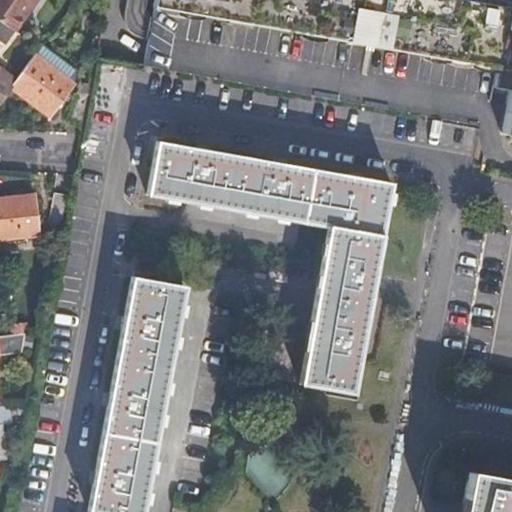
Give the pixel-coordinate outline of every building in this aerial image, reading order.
[(0,0),(0,21),(15,31),(37,0),(0,0)] [(511,7),(471,0),(155,0),(155,3),(511,65),(511,72),(502,132),(511,134),(511,7)] [(15,31),(0,21),(0,39),(6,43),(15,31)] [(17,81),(11,88),(51,117),(75,86),(35,57),(17,81)] [(0,103),(11,88),(17,81),(0,69),(0,103)] [(70,122),(84,125),(89,95),(79,93),(74,100),(70,122)] [(301,383),(352,393),(360,351),(364,352),(366,341),(362,340),(372,288),(376,289),(376,284),(378,275),(374,274),(391,184),(364,179),(365,176),(354,173),(353,177),(287,165),(288,161),(276,159),(275,164),(211,151),(212,147),(199,145),(198,149),(157,141),(148,193),(330,226),(301,383)] [(64,227),(70,195),(54,193),(48,224),(64,227)] [(0,198),(0,239),(40,235),(36,195),(0,198)] [(89,509),(101,511),(141,511),(184,286),(132,276),(124,317),(120,316),(119,325),(118,328),(122,329),(110,394),(106,394),(104,405),(108,406),(96,471),(92,470),(89,483),(94,484),(89,509)] [(1,336),(0,336),(0,355),(19,354),(23,334),(1,336)] [(0,407),(0,425),(12,424),(11,406),(0,407)] [(462,511),(511,511),(511,480),(470,472),(462,511)]
